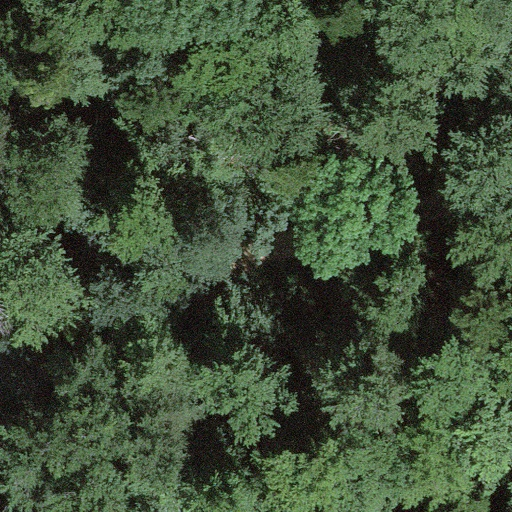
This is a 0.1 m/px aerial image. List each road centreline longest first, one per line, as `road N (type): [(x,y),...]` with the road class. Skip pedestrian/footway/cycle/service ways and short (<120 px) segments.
road 1 (track): [(119,300),(511,192)]
road 2 (track): [(0,337),(119,300)]
